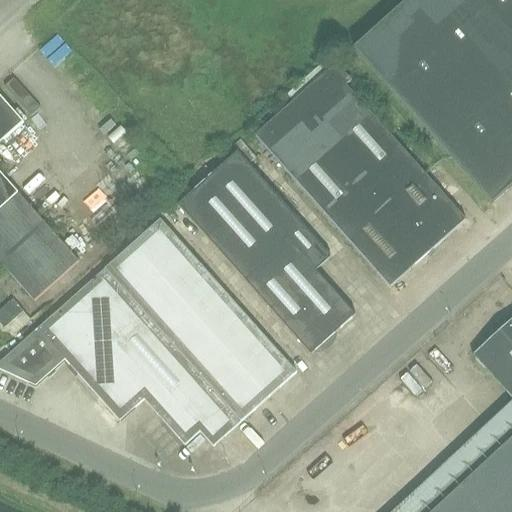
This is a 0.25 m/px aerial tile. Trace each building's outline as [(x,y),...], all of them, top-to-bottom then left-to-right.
[(494,204),(509,190),(511,187),(511,0),(409,0),(355,49),(427,130),(494,204)] [(467,222),(424,175),(384,130),(344,85),(351,80),(337,65),(256,137),(392,289),(467,222)] [(0,264),(33,302),(77,262),(0,175),(0,144),(23,124),(0,98),(0,264)] [(311,354),(354,315),(315,270),(330,256),(237,152),(178,205),(311,354)] [(0,363),(0,370),(36,387),(36,386),(65,361),(120,422),(144,400),(185,446),(200,433),(214,448),(297,374),(161,221),(0,363)] [(31,321),(22,311),(13,301),(0,312),(0,322),(13,337),(31,321)] [(511,511),(511,319),(472,355),(511,399),(511,438),(433,511),(511,511)] [(421,407),(443,389),(428,371),(406,388),(421,407)]
